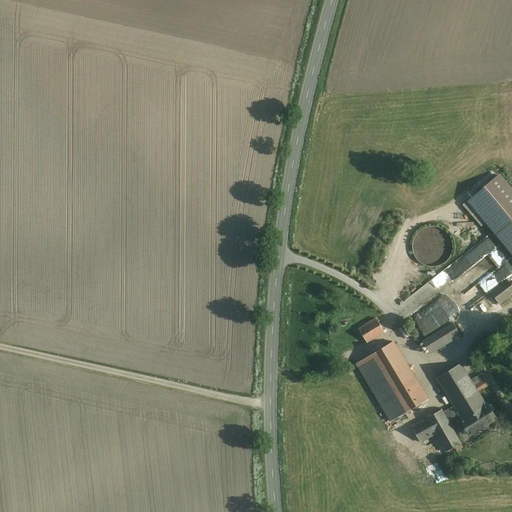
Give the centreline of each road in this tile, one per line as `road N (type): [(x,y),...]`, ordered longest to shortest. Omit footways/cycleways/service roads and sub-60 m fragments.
road 1 (tertiary): [(333,0),(278,253),(270,401),(275,511)]
road 2 (track): [(0,342),(270,401)]
